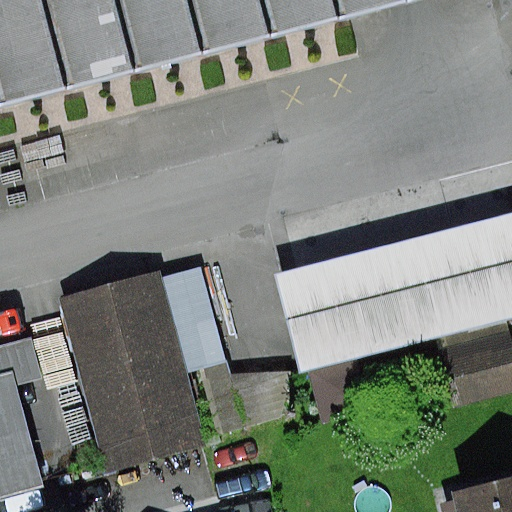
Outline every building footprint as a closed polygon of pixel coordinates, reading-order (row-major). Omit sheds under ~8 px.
[(0,0),(0,105),(419,0),(0,0)] [(511,214),(279,273),(303,370),(511,317),(511,214)] [(202,267),(161,277),(205,445),(285,422),(291,372),(230,375),(202,267)] [(161,277),(160,272),(62,298),(108,470),(205,445),(161,277)] [(436,348),(450,406),(511,390),(511,333),(511,329),(436,348)] [(0,505),(39,495),(11,386),(39,379),(29,340),(0,347),(0,505)] [(511,511),(511,479),(455,494),(457,502),(441,506),(442,511),(511,511)]
